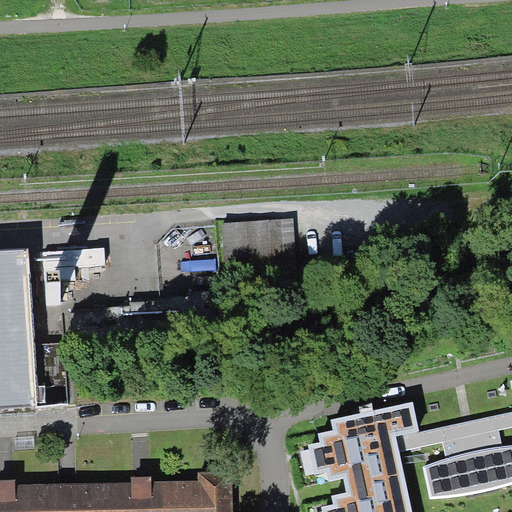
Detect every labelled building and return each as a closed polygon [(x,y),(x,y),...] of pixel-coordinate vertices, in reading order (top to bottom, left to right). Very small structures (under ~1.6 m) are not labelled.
[(297,285),(294,221),(216,225),(220,289),(297,285)] [(107,247),(43,250),(44,265),(35,265),(38,338),(61,337),(59,281),(108,279),(107,247)] [(26,255),(0,256),(0,412),(36,410),(26,255)] [(218,313),(218,291),(188,291),(188,297),(162,297),(162,304),(132,304),(132,309),(103,309),(103,314),(74,314),(74,339),(106,339),(106,332),(132,332),(131,326),(161,326),(161,321),(191,320),(191,314),(218,313)] [(500,430),(511,427),(511,383),(509,384),(511,396),(511,411),(424,430),(419,403),(336,421),(339,433),(323,436),(325,446),(314,448),(319,474),(330,471),(332,481),(348,478),(352,496),(336,499),(338,508),(326,511),(411,511),(399,451),(442,443),(446,461),(421,466),(429,504),(485,493),(511,487),(511,446),(504,448),(500,430)] [(0,511),(232,511),(232,475),(199,476),(200,483),(152,484),(152,479),(131,479),(131,484),(15,487),(15,482),(0,482),(0,511)]
